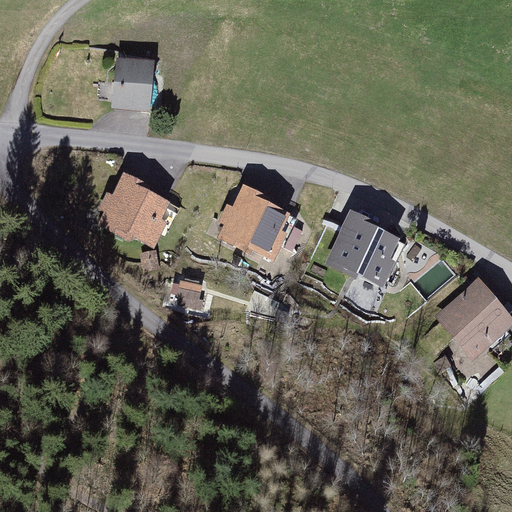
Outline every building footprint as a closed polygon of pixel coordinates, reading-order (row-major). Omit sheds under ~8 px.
[(151,65),(114,63),(111,115),(148,117),(151,65)] [(132,242),(157,251),(167,226),(160,223),(166,206),(150,200),(153,193),(120,181),(113,200),(105,197),(99,214),(103,216),(96,236),(130,248),(132,242)] [(249,259),(250,257),(271,266),(289,220),(263,209),(266,202),(236,190),(229,208),(225,207),(217,226),(221,228),(214,245),(249,259)] [(339,227),(329,223),(307,275),(331,285),(334,279),(352,286),(353,282),(379,293),(399,246),(373,235),(375,229),(344,216),(339,227)] [(203,306),(204,282),(181,281),(179,305),(203,306)] [(506,329),(471,285),(427,321),(462,364),(506,329)]
